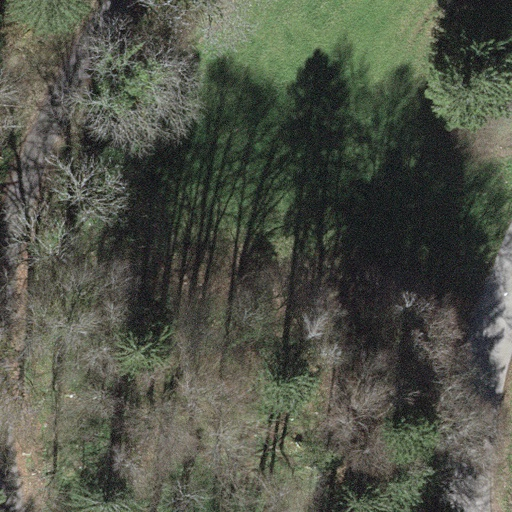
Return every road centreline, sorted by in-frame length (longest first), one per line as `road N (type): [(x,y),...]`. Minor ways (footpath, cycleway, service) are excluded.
road 1 (unclassified): [(130,0),(56,117),(16,233),(6,378),(21,511)]
road 2 (tertiary): [(471,511),(485,400),(511,300)]
